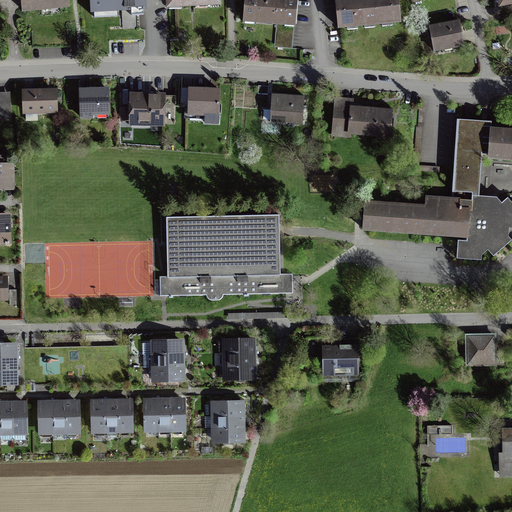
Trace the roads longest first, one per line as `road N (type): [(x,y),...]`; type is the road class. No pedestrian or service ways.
road 1 (residential): [(0,71),(232,71),(424,88),(490,83)]
road 2 (track): [(234,511),(268,390)]
